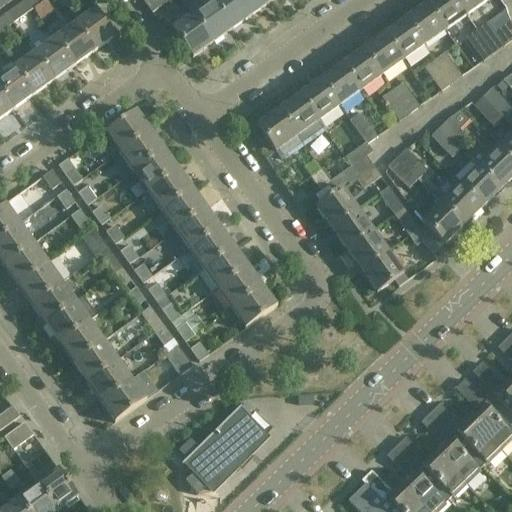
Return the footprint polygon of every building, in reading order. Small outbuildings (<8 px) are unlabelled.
[(15,0),(0,0),(0,9),(1,11),(15,0)] [(49,0),(28,0),(26,2),(33,12),(49,0)] [(152,0),(145,6),(151,15),(173,0),(152,0)] [(238,0),(214,0),(211,3),(232,32),(251,18),(238,0)] [(268,0),(238,0),(251,18),(271,4),(268,0)] [(427,6),(426,7),(445,34),(467,19),(453,0),(435,0),(428,6),(427,6)] [(453,0),(467,19),(492,0),(453,0)] [(33,12),(26,2),(5,17),(12,27),(33,12)] [(211,3),(191,17),(212,46),(232,32),(211,3)] [(424,8),(405,22),(424,49),(445,34),(426,7),(424,8)] [(95,12),(74,28),(93,55),(114,40),(95,12)] [(0,35),(12,27),(5,17),(0,20),(0,35)] [(212,46),(191,17),(172,31),(192,60),(212,46)] [(385,36),(383,37),(403,64),(424,49),(405,22),(385,36)] [(487,27),(477,34),(493,57),(511,43),(511,28),(510,24),(493,35),(487,27)] [(74,28),(54,42),(73,69),(93,55),(74,28)] [(493,57),(477,34),(467,41),(483,64),(493,57)] [(382,39),(362,52),(381,79),(403,64),(383,37),(382,38),(382,39)] [(54,42),(34,56),(53,83),(73,69),(54,42)] [(343,66),(341,67),(360,95),(381,79),(362,52),(343,66)] [(34,56),(14,70),(33,98),(53,83),(34,56)] [(445,56),(434,64),(451,87),(462,80),(445,56)] [(451,87),(434,64),(424,71),(441,94),(451,87)] [(5,77),(0,80),(0,94),(13,112),(33,98),(14,70),(10,66),(2,72),(5,77)] [(340,69),(320,83),(339,109),(360,95),(341,67),(339,68),(340,69)] [(300,96),(299,97),(319,124),(339,109),(320,83),(301,97),(300,96)] [(402,86),(392,94),(409,117),(419,110),(402,86)] [(491,91),(482,100),(503,121),(511,112),(491,91)] [(0,94),(0,121),(13,112),(0,94)] [(409,117),(392,94),(381,101),(398,125),(409,117)] [(297,99),(278,113),(304,150),(326,134),(319,124),(299,97),(297,99)] [(503,121),(482,100),(473,109),(494,130),(503,121)] [(104,136),(118,156),(150,133),(136,113),(104,136)] [(304,150),(278,113),(258,127),(256,128),(281,162),(285,163),(304,150)] [(350,124),(365,146),(367,147),(377,140),(365,124),(360,117),(350,124)] [(449,122),(440,130),(460,151),(469,142),(449,122)] [(460,151),(440,130),(431,140),(451,160),(460,151)] [(118,156),(132,175),(164,152),(150,133),(118,156)] [(511,134),(496,151),(511,167),(511,134)] [(367,147),(365,146),(345,161),(351,170),(366,160),(372,155),(367,147)] [(469,160),(477,169),(500,192),(511,180),(511,167),(496,151),(486,161),(477,152),(469,160)] [(132,175),(146,195),(178,172),(164,152),(132,175)] [(406,152),(396,161),(418,183),(427,174),(406,152)] [(373,170),(366,160),(351,170),(342,177),(349,187),(355,182),(373,170)] [(418,183),(396,161),(388,170),(409,192),(418,183)] [(58,169),(70,185),(72,189),(81,182),(67,162),(58,169)] [(477,169),(459,187),(482,211),(483,209),(500,192),(477,169)] [(373,170),(355,182),(363,193),(380,180),(373,170)] [(146,195),(160,214),(192,191),(178,172),(146,195)] [(52,174),(42,180),(51,193),(61,186),(52,174)] [(336,195),(324,178),(314,185),(319,193),(311,199),(317,208),(336,195)] [(459,187),(440,205),(463,228),(480,212),(482,211),(459,187)] [(87,189),(77,196),(86,208),(96,201),(87,189)] [(160,214),(174,234),(207,211),(192,191),(160,214)] [(336,195),(317,208),(315,210),(316,212),(317,211),(331,231),(357,213),(342,191),(336,195)] [(378,197),(394,219),(404,212),(388,191),(378,197)] [(57,200),(66,212),(75,205),(66,193),(57,200)] [(425,228),(443,246),(444,247),(445,246),(463,228),(440,205),(421,224),(425,228)] [(0,210),(0,240),(20,226),(6,207),(0,210)] [(91,215),(100,227),(109,221),(101,209),(91,215)] [(174,234),(188,253),(220,230),(207,211),(174,234)] [(71,219),(80,232),(89,225),(80,212),(71,219)] [(394,219),(409,240),(419,233),(404,212),(394,219)] [(345,251),(346,253),(373,234),(357,213),(331,231),(345,251)] [(0,240),(0,266),(2,268),(34,245),(20,226),(0,240)] [(105,235),(114,247),(124,240),(115,228),(105,235)] [(419,233),(409,240),(416,250),(422,246),(433,257),(443,246),(425,228),(419,233)] [(188,253),(202,273),(234,249),(220,230),(188,253)] [(94,231),(84,238),(93,251),(103,244),(94,231)] [(347,254),(361,274),(388,255),(373,234),(346,253),(347,254)] [(2,268),(16,288),(48,265),(34,245),(2,268)] [(119,254),(129,267),(138,260),(129,248),(119,254)] [(202,273),(216,292),(248,269),(234,249),(202,273)] [(99,258),(113,278),(123,271),(109,251),(99,258)] [(388,255),(361,274),(376,294),(375,294),(376,295),(403,276),(388,255)] [(16,288),(30,308),(62,285),(48,265),(16,288)] [(133,274),(142,286),(152,280),(143,267),(133,274)] [(216,292),(230,311),(262,288),(248,269),(216,292)] [(123,271),(113,278),(121,290),(131,283),(123,271)] [(30,308),(44,328),(76,305),(62,285),(30,308)] [(157,287),(147,293),(156,305),(165,299),(157,287)] [(262,288),(230,311),(245,332),(277,309),(262,288)] [(136,290),(127,297),(134,307),(144,300),(136,290)] [(44,328),(58,347),(90,324),(76,305),(44,328)] [(180,319),(171,306),(162,313),(170,325),(180,319)] [(141,316),(150,329),(159,322),(150,309),(141,316)] [(58,347),(71,365),(103,343),(90,324),(58,347)] [(193,338),(185,326),(176,333),(184,344),(193,338)] [(173,341),(165,330),(155,336),(164,348),(173,341)] [(511,367),(511,378),(511,380),(511,347),(506,341),(497,351),(511,365),(511,366),(511,367)] [(71,365),(86,386),(118,363),(103,343),(71,365)] [(199,346),(190,352),(199,365),(208,358),(199,346)] [(178,349),(165,358),(179,379),(192,370),(178,349)] [(86,386),(100,405),(132,382),(118,363),(86,386)] [(511,380),(504,387),(497,380),(496,380),(482,366),(472,375),(511,416),(511,380)] [(132,382),(100,405),(114,425),(146,402),(132,382)] [(475,414),(468,421),(499,452),(511,440),(511,430),(465,382),(455,392),(469,407),(468,407),(475,414)] [(440,407),(430,416),(452,439),(447,443),(454,450),(464,441),(470,448),(466,453),(482,469),(499,452),(468,421),(461,428),(454,421),(440,407)] [(12,409),(11,410),(0,418),(0,432),(1,433),(19,419),(12,409)] [(182,468),(183,467),(186,464),(211,493),(240,467),(238,465),(245,458),(247,460),(265,440),(237,414),(241,410),(240,409),(181,467),(182,468)] [(441,448),(434,455),(465,486),(482,469),(466,453),(470,448),(464,441),(454,450),(447,443),(452,439),(430,416),(420,426),(435,440),(434,441),(441,448)] [(24,426),(5,439),(14,452),(33,438),(24,426)] [(405,440),(396,450),(417,472),(413,477),(420,484),(429,475),(436,482),(431,486),(448,503),(465,486),(434,455),(427,462),(420,455),(419,455),(405,440)] [(407,481),(400,488),(422,511),(438,511),(448,503),(431,486),(436,482),(429,475),(420,484),(413,477),(417,472),(396,450),(386,459),(400,474),(407,481)] [(3,479),(11,490),(20,483),(13,473),(3,479)] [(58,473),(39,486),(57,511),(60,511),(75,501),(76,501),(77,500),(58,473)] [(385,489),(371,474),(361,484),(364,487),(383,506),(378,510),(380,511),(390,511),(395,508),(398,511),(422,511),(400,488),(393,495),(386,488),(385,489)] [(57,511),(39,486),(19,500),(26,511),(57,511)] [(383,506),(364,487),(347,504),(355,511),(398,511),(395,508),(390,511),(380,511),(378,510),(383,506)] [(26,511),(19,500),(1,511),(26,511)]
